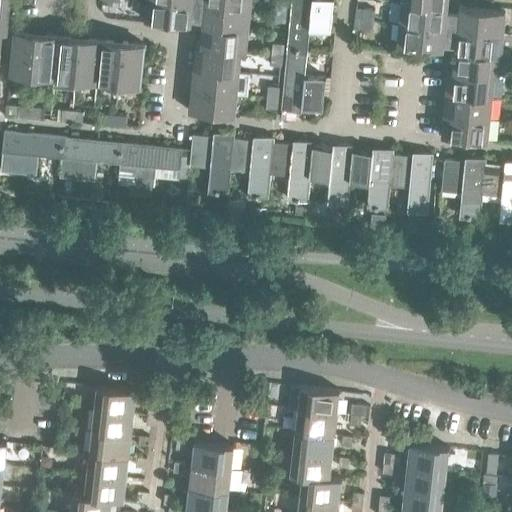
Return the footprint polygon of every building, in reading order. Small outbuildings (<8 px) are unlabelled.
[(9,0),(0,0),(0,8),(9,9),(9,0)] [(193,0),(189,0),(147,0),(145,18),(191,22),(193,0)] [(276,0),(276,9),(287,10),(287,0),(276,0)] [(292,0),(288,47),(307,49),(310,26),(331,28),(333,0),(292,0)] [(409,0),(401,0),(400,21),(445,25),(447,4),(409,0)] [(205,2),(203,23),(247,27),(249,6),(205,2)] [(500,9),(459,4),(457,26),(498,31),(500,9)] [(363,18),(374,19),(375,8),(364,7),(363,18)] [(9,9),(0,8),(0,30),(2,30),(7,31),(9,9)] [(287,10),(276,9),(275,20),(286,21),(287,10)] [(373,30),(374,19),(363,18),(362,28),(373,30)] [(445,25),(400,21),(398,43),(443,47),(445,25)] [(200,44),(241,49),(245,49),(247,27),(203,23),(200,44)] [(457,26),(455,48),(496,52),(498,31),(457,26)] [(33,73),(37,32),(15,30),(11,70),(33,73)] [(37,32),(33,73),(54,75),(58,34),(37,32)] [(58,34),(54,75),(76,77),(80,36),(58,34)] [(101,38),(80,36),(76,77),(97,79),(101,38)] [(123,40),(101,38),(97,79),(119,81),(123,40)] [(123,40),(119,81),(141,83),(145,42),(123,40)] [(273,42),(272,52),(283,53),(284,42),(273,42)] [(196,44),(194,66),(239,70),(241,49),(200,44),(196,44)] [(307,49),(288,47),(282,106),(296,108),(297,104),(323,106),(326,74),(305,72),(307,49)] [(455,48),(453,69),(494,74),(496,52),(455,48)] [(283,53),(272,52),(271,63),(282,64),(283,53)] [(194,66),(191,87),(237,91),(239,70),(194,66)] [(494,74),(453,69),(448,69),(446,90),(492,95),(494,74)] [(267,95),(278,96),(279,85),(268,84),(267,95)] [(237,91),(191,87),(189,109),(235,114),(237,91)] [(446,90),(444,112),(449,112),(490,117),(492,95),(446,90)] [(278,96),(267,95),(266,105),(277,106),(278,96)] [(29,115),(30,104),(20,103),(19,114),(29,115)] [(41,105),(30,104),(29,115),(40,116),(41,105)] [(72,119),(73,108),(62,107),(61,118),(72,119)] [(73,108),(72,119),(83,120),(84,109),(73,108)] [(115,124),(116,113),(105,112),(104,123),(115,124)] [(496,117),(490,117),(449,112),(446,135),(494,139),(496,117)] [(127,114),(116,113),(115,124),(126,124),(127,114)] [(62,153),(64,134),(5,128),(1,169),(36,172),(38,151),(61,153),(62,153)] [(233,135),(234,135),(234,131),(219,130),(219,134),(193,131),(190,163),(211,165),(208,189),(228,191),(231,167),(230,167),(233,135)] [(120,159),(123,140),(64,134),(62,153),(61,153),(59,174),(95,178),(97,157),(120,159)] [(273,139),(274,135),(259,134),(259,138),(234,135),(233,135),(230,167),(231,167),(251,169),(248,193),(268,195),(270,171),(273,139)] [(313,143),(314,139),(299,138),(298,142),(273,139),(270,171),(290,173),(288,197),(308,199),(310,175),(313,143)] [(154,184),(156,163),(180,165),(182,145),(123,140),(120,159),(118,180),(154,184)] [(352,147),(353,147),(353,143),(338,142),(338,146),(313,143),(310,175),(330,177),(328,201),(348,203),(350,179),(349,179),(352,147)] [(392,151),(393,151),(393,147),(378,146),(378,150),(353,147),(352,147),(349,179),(350,179),(370,181),(368,205),(387,207),(390,183),(389,183),(392,151)] [(427,211),(432,155),(433,151),(418,150),(417,154),(393,151),(392,151),(389,183),(390,183),(410,185),(407,209),(427,211)] [(188,178),(190,155),(182,155),(180,177),(188,178)] [(485,160),(486,156),(471,155),(470,159),(444,156),(441,188),(462,190),(460,214),(480,216),(482,192),(485,160)] [(511,158),(511,159),(510,163),(485,160),(482,192),(502,194),(500,218),(511,219),(511,158)] [(239,214),(240,200),(229,199),(228,211),(228,212),(239,214)] [(306,201),(297,200),(295,214),(304,214),(306,201)] [(267,215),(268,208),(257,207),(256,214),(256,216),(267,217),(267,215)] [(430,230),(431,218),(420,217),(419,229),(430,230)] [(432,217),(431,232),(440,232),(441,218),(432,217)] [(98,383),(96,405),(135,410),(137,388),(98,383)] [(301,384),(299,406),(338,410),(340,388),(301,384)] [(352,401),(351,411),(362,413),(363,402),(352,401)] [(158,413),(159,403),(149,402),(148,412),(158,413)] [(96,405),(93,427),(132,432),(135,410),(96,405)] [(338,410),(299,406),(296,428),(335,432),(338,410)] [(362,413),(351,411),(351,413),(350,421),(350,422),(360,423),(362,413)] [(157,423),(158,413),(148,412),(146,422),(157,423)] [(93,427),(91,448),(130,453),(132,432),(93,427)] [(335,432),(296,428),(294,449),(333,454),(335,432)] [(343,432),(341,442),(352,444),(353,433),(343,432)] [(148,444),(149,434),(139,433),(138,443),(148,444)] [(186,448),(187,438),(177,437),(176,447),(186,448)] [(195,439),(193,460),(232,465),(235,443),(195,439)] [(410,441),(407,463),(447,468),(449,446),(410,441)] [(91,448),(88,470),(127,475),(130,453),(91,448)] [(333,454),(294,449),(291,471),(303,473),(330,474),(333,454)] [(401,453),(391,451),(389,462),(394,462),(400,463),(401,453)] [(146,465),(147,455),(137,454),(135,464),(146,465)] [(340,454),(339,464),(350,465),(351,455),(340,454)] [(45,455),(41,455),(40,465),(42,465),(50,466),(51,456),(45,455)] [(175,459),(173,469),(184,470),(185,460),(175,459)] [(193,460),(190,482),(230,487),(232,465),(193,460)] [(394,462),(389,462),(384,461),(382,471),(393,473),(394,462)] [(447,468),(407,463),(405,485),(444,489),(447,468)] [(487,463),(487,471),(497,472),(498,464),(487,463)] [(265,481),(266,471),(262,470),(256,469),(255,480),(261,480),(265,481)] [(88,470),(86,491),(113,496),(124,497),(127,475),(88,470)] [(303,473),(300,493),(339,498),(342,476),(330,474),(303,473)] [(483,481),(482,494),(496,495),(498,482),(483,481)] [(190,482),(188,504),(227,508),(230,487),(190,482)] [(405,485),(402,506),(442,511),(444,489),(405,485)] [(149,490),(143,489),(131,488),(130,498),(137,498),(137,499),(148,500),(149,490)] [(110,511),(113,496),(86,491),(74,490),(71,511),(110,511)] [(354,490),(353,500),(363,501),(364,491),(354,490)] [(164,502),(170,502),(174,503),(175,492),(165,491),(164,502)] [(300,493),(298,511),(337,511),(339,498),(300,493)] [(380,493),(379,504),(389,505),(390,495),(380,493)] [(363,501),(353,500),(351,511),(362,511),(363,501)] [(174,503),(170,502),(168,511),(179,511),(180,503),(174,503)]
